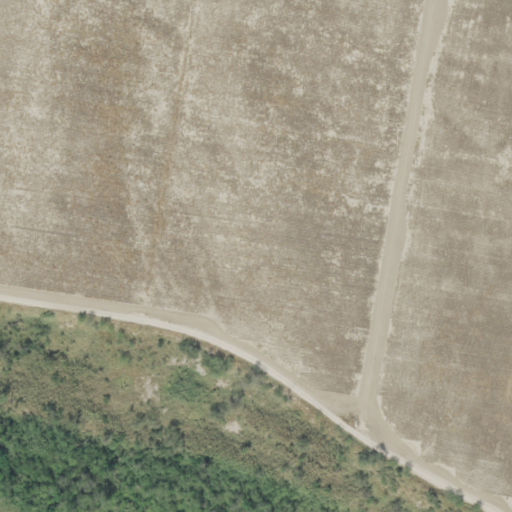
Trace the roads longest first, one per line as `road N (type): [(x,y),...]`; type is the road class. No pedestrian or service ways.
road 1 (track): [(494,511),(255,362),(168,324),(0,295)]
road 2 (track): [(425,0),(360,384),(343,423)]
